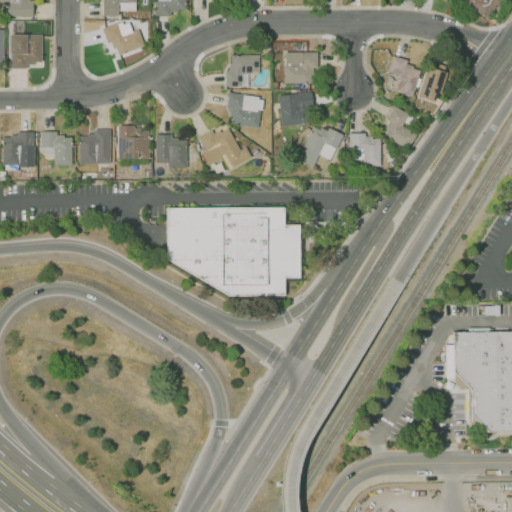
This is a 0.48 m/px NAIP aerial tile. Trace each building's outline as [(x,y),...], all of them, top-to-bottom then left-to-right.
[(0,0),(34,0),(34,16),(7,16),(7,2),(0,2),(0,0)] [(136,0),(105,0),(105,1),(102,1),(102,17),(120,17),(120,9),(136,9),(136,0)] [(183,0),(183,9),(178,9),(178,11),(169,11),(169,16),(154,16),(154,0),(183,0)] [(500,0),(493,19),(468,9),(471,0),(500,0)] [(101,28),(121,20),(122,22),(128,20),(132,29),(137,27),(144,43),(120,53),(118,48),(115,49),(112,42),(108,44),(101,28)] [(8,34),(40,34),(40,61),(34,61),(34,64),(27,64),(27,69),(8,69),(8,34)] [(283,50),(318,50),(318,67),(313,67),(313,75),(310,75),(310,83),(283,83),(283,50)] [(259,54),(230,55),(231,69),(226,70),(227,87),(243,87),(243,73),(260,73),(259,54)] [(392,56),(388,71),(398,74),(394,92),(412,96),(418,72),(413,70),(414,67),(407,65),(408,60),(392,56)] [(427,67),(418,95),(436,101),(445,72),(427,67)] [(229,92),(263,97),(259,126),(231,123),(233,109),(227,108),(229,92)] [(310,93),(313,110),(304,112),(306,122),(281,126),(279,110),(298,107),(296,95),(310,93)] [(394,106),(408,114),(402,125),(416,133),(407,149),(384,135),(391,123),(387,120),(394,106)] [(328,128),(341,134),(328,159),(320,155),(314,166),(298,158),(314,127),(319,130),(321,127),(328,131),(328,128)] [(119,128),(118,157),(146,158),(147,134),(142,134),(142,131),(133,131),(133,128),(119,128)] [(110,130),(109,164),(80,163),(80,135),(86,136),(86,134),(95,134),(95,129),(110,130)] [(199,138),(206,150),(201,153),(208,166),(221,159),(227,171),(254,157),(248,146),(240,151),(229,130),(221,134),(219,131),(214,133),(212,131),(199,138)] [(41,131),(41,151),(55,151),(55,164),(71,164),(71,138),(65,138),(65,135),(57,135),(57,131),(41,131)] [(350,133),(350,149),(362,149),(362,166),(381,166),(380,139),(372,139),(372,137),(365,137),(365,133),(350,133)] [(33,134),(32,168),(3,167),(4,140),(10,140),(10,138),(19,138),(19,134),(33,134)] [(158,135),(157,164),(185,165),(186,141),(180,141),(180,138),(171,138),(171,135),(158,135)] [(167,208),(167,259),(229,296),(284,296),(283,278),(299,278),(298,225),(283,225),(283,208),(167,208)] [(511,431),(511,330),(449,332),(449,372),(466,389),(468,415),(484,432),(511,431)]
